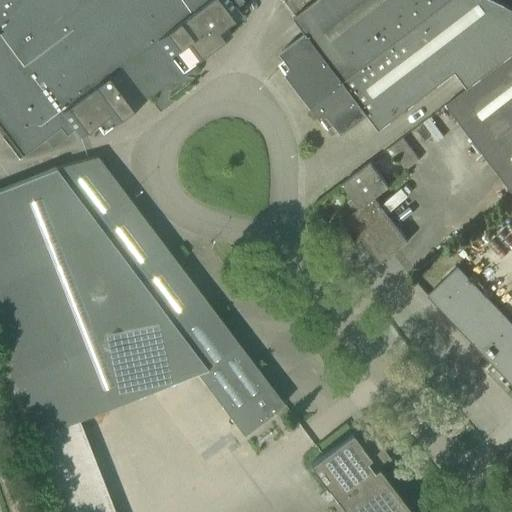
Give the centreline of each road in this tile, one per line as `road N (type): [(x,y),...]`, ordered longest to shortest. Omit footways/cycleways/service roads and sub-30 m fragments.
road 1 (residential): [(302,258),(285,206),(283,158),(263,104),(239,93),(216,96),(166,130),(153,152),(160,182),(179,205),(248,232)]
road 2 (residential): [(486,511),(302,258)]
